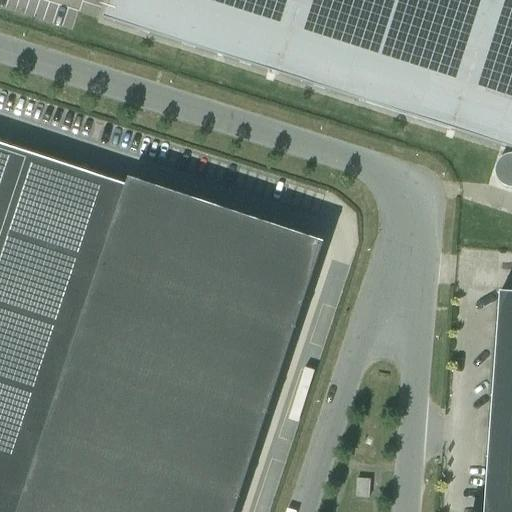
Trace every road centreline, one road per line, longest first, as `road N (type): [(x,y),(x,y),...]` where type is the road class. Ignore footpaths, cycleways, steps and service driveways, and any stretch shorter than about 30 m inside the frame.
road 1 (unclassified): [(0,52),(374,169),(393,181),(408,214),(400,285)]
road 2 (unclassified): [(400,285),(357,347),(301,511)]
road 3 (unclassified): [(400,285),(415,363),(405,511)]
